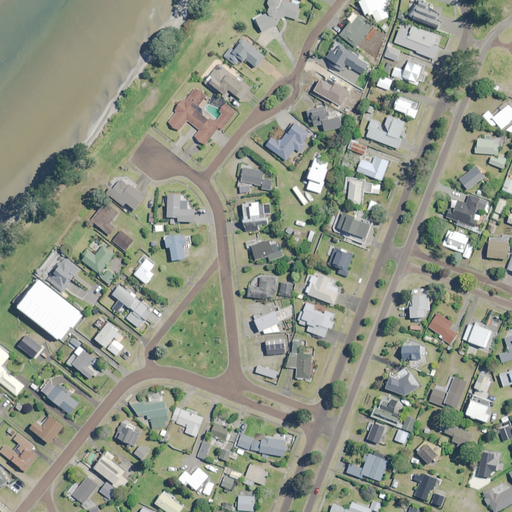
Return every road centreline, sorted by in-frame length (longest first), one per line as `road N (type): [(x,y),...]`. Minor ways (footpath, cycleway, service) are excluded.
road 1 (tertiary): [(511,18),(485,44),(407,250)]
road 2 (tertiary): [(388,242),(465,38),(463,0)]
road 3 (tertiary): [(321,414),(383,254)]
road 4 (tertiary): [(401,265),(343,423)]
road 5 (residential): [(42,485),(115,393),(152,371)]
road 6 (residential): [(224,255),(148,350),(152,371)]
road 7 (residential): [(224,255),(235,385)]
